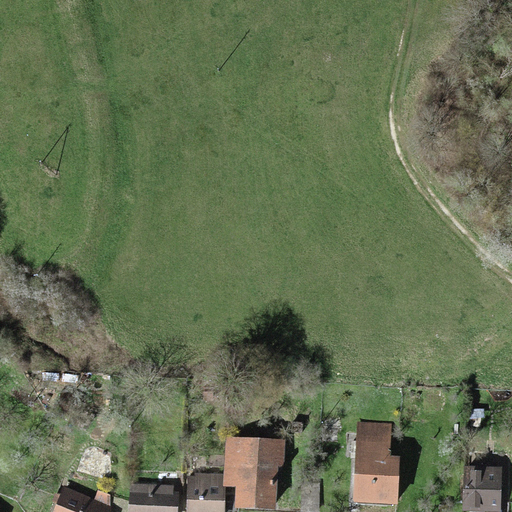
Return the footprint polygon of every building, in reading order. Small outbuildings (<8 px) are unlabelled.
[(354,428),(349,510),(376,511),(395,511),(398,467),(384,467),(386,430),(354,428)] [(233,511),(270,511),(271,474),(283,474),(284,450),(224,448),(223,495),(234,495),(233,511)] [(462,476),(462,511),(496,511),(496,476),(462,476)] [(182,482),(181,511),(218,511),(219,481),(182,482)] [(61,493),(53,511),(110,511),(111,511),(61,493)] [(126,494),(126,511),(170,511),(171,493),(126,494)]
